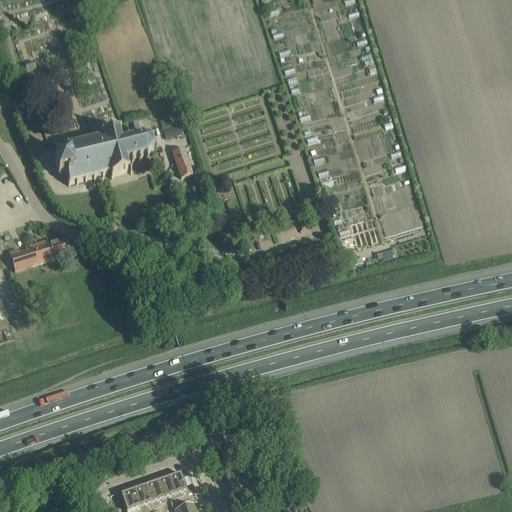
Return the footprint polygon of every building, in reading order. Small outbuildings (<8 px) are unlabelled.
[(24,65),(27,72),(36,69),(34,62),(24,65)] [(182,135),(176,117),(161,121),(167,140),(182,135)] [(103,129),(104,134),(102,134),(103,138),(67,147),(65,146),(65,147),(66,148),(69,157),(54,161),(58,177),(67,175),(69,185),(68,186),(69,187),(70,186),(111,175),(111,176),(110,180),(112,181),(113,177),(128,173),(131,175),(132,173),(129,171),(126,162),(146,157),(146,161),(148,160),(148,156),(154,151),(157,152),(158,150),(153,148),(151,139),(142,136),(122,141),(119,130),(115,131),(114,127),(103,129)] [(172,153),(181,180),(193,176),(184,149),(172,153)] [(9,254),(15,273),(71,256),(66,240),(49,247),(48,243),(25,249),(26,253),(19,255),(18,251),(9,254)] [(377,259),(365,263),(367,267),(378,263),(378,261),(377,259)] [(180,475),(168,479),(174,496),(186,492),(180,475)] [(168,479),(157,483),(162,500),(174,496),(168,479)] [(157,483),(145,487),(151,504),(162,500),(157,483)] [(145,487),(133,491),(139,508),(151,504),(145,487)] [(127,511),(139,508),(133,491),(121,495),(126,511),(127,511)]
